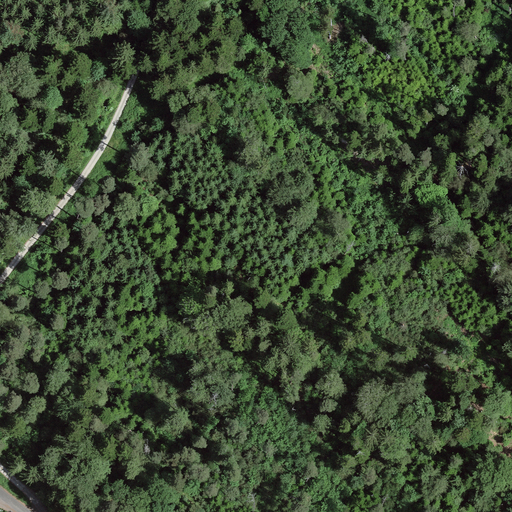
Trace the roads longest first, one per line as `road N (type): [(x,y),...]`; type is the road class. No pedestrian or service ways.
road 1 (track): [(160,0),(95,154),(0,281)]
road 2 (track): [(95,154),(187,90),(370,0)]
road 3 (track): [(511,319),(369,455),(343,511)]
